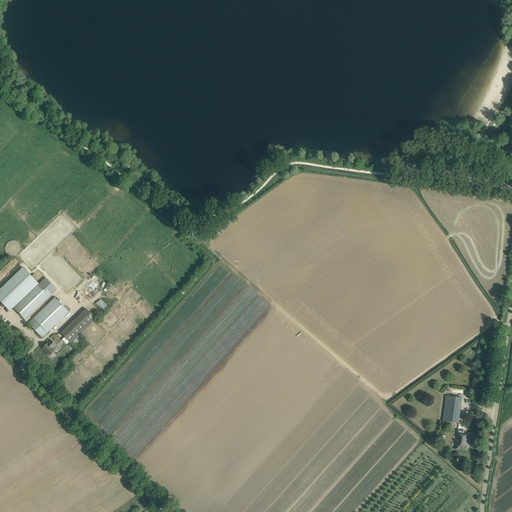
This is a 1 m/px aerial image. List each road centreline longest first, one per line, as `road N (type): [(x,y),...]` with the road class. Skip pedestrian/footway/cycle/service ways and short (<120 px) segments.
road 1 (tertiary): [(165,511),(0,341)]
road 2 (unclassified): [(482,511),(511,303)]
